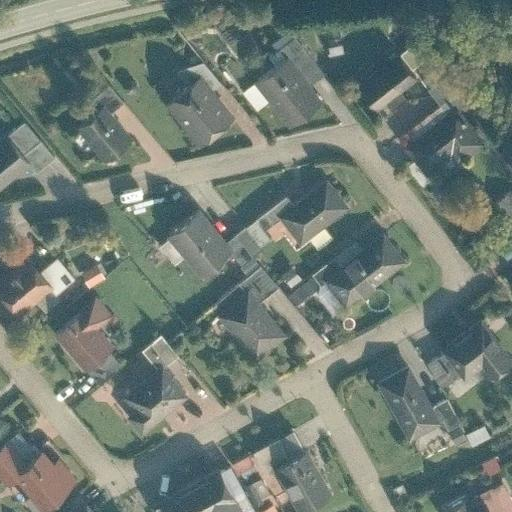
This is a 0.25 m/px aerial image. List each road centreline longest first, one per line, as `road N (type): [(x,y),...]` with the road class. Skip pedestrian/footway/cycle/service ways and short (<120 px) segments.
road 1 (residential): [(308,376),(465,284),(349,137),(0,216)]
road 2 (residential): [(115,480),(308,376)]
road 3 (residential): [(0,342),(115,480)]
road 4 (residential): [(387,511),(308,376)]
